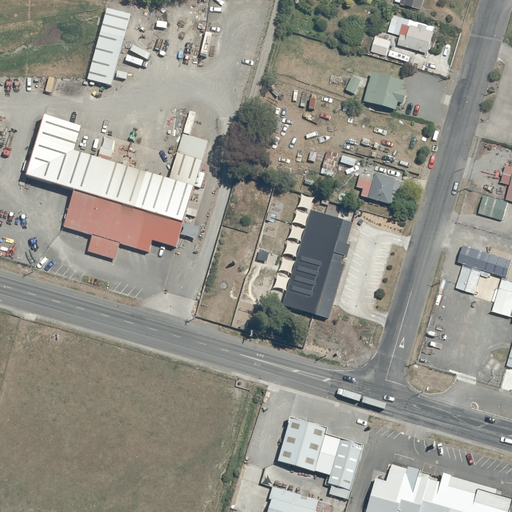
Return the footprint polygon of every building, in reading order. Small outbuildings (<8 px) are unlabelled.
[(425,0),(396,0),(395,3),(423,10),(425,0)] [(126,13),(101,5),(80,74),(106,81),(126,13)] [(144,11),(142,18),(153,22),(155,15),(144,11)] [(412,20),(393,15),(388,32),(401,36),(398,46),(429,55),(437,27),(412,20)] [(213,33),(206,32),(201,58),(207,59),(213,33)] [(365,35),(358,33),(356,45),(362,46),(365,35)] [(385,59),(391,39),(377,34),(371,55),(385,59)] [(403,83),(372,75),(365,103),(396,112),(399,103),(404,105),(407,92),(401,90),(403,83)] [(361,82),(352,77),(345,90),(355,95),(361,82)] [(118,84),(115,91),(126,95),(129,88),(118,84)] [(66,189),(177,221),(202,135),(174,127),(160,174),(67,147),(73,126),(37,116),(20,175),(66,189)] [(357,161),(343,156),(340,163),(354,169),(357,161)] [(511,160),(498,157),(494,175),(503,177),(499,194),(511,197),(511,160)] [(377,177),(361,172),(356,188),(364,190),(361,197),(392,206),(400,182),(378,175),(377,177)] [(170,243),(177,221),(66,189),(56,222),(84,231),(80,245),(111,254),(115,240),(140,247),(143,235),(170,243)] [(499,197),(475,191),(471,206),(495,213),(499,197)] [(300,204),(264,194),(259,213),(294,224),(300,204)] [(322,237),(283,226),(271,264),(311,276),(322,237)] [(504,251),(480,245),(475,263),(499,270),(504,251)] [(473,264),(453,259),(447,283),(467,288),(473,264)] [(511,281),(491,275),(484,304),(504,309),(511,281)] [(336,429),(281,412),(267,456),(323,473),(336,429)] [(358,435),(336,429),(323,473),(320,483),(341,489),(358,435)] [(477,511),(484,491),(375,458),(361,504),(386,511),(477,511)] [(305,511),(311,494),(235,471),(225,505),(248,511),(305,511)]
